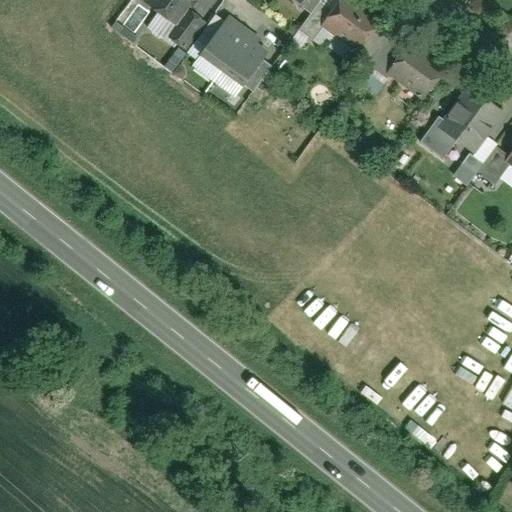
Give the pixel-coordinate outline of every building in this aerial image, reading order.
[(190,0),(146,0),(143,6),(174,26),(190,0)] [(378,22),(349,0),(342,0),(326,22),(359,46),(378,22)] [(232,23),(212,51),(246,76),(266,49),(232,23)] [(441,69),(394,35),(376,60),(423,94),(441,69)] [(502,111),(474,89),(445,128),(473,149),(502,111)] [(511,410),(511,380),(499,403),(511,410)]
